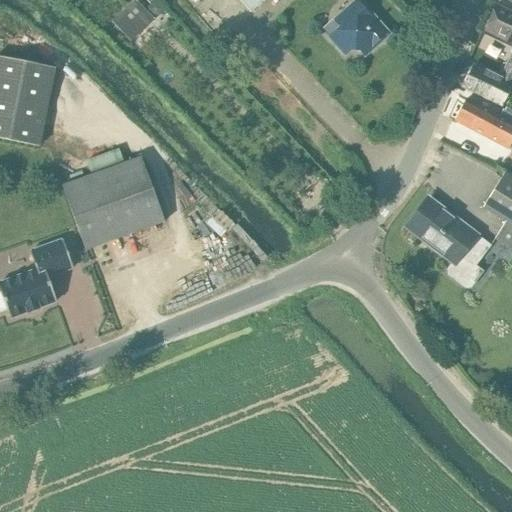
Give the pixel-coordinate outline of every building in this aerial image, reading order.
[(131,0),(110,20),(129,41),(153,18),(136,0),(131,0)] [(239,0),(251,12),(264,0),(239,0)] [(343,27),(332,37),(344,51),(349,47),(361,48),(365,52),(376,42),(374,39),(383,30),(357,1),(337,20),(343,27)] [(511,12),(496,4),(484,31),(511,44),(511,12)] [(500,78),(472,64),(461,86),(501,106),(511,84),(511,81),(511,53),(500,78)] [(0,138),(40,146),(55,67),(0,56),(0,138)] [(508,148),(511,141),(511,123),(465,98),(454,120),(508,148)] [(141,157),(123,164),(118,149),(86,161),(91,175),(62,186),(85,250),(164,221),(141,157)] [(511,177),(503,172),(501,175),(481,208),(504,222),(494,239),(511,249),(511,177)] [(483,272),(474,265),(490,245),(427,197),(405,226),(452,262),(446,269),(446,276),(465,290),(470,289),(483,272)] [(28,313),(39,309),(38,307),(56,301),(47,277),(72,267),(62,240),(30,252),(36,270),(0,283),(0,291),(1,293),(0,293),(0,311),(6,309),(10,318),(27,312),(28,313)]
